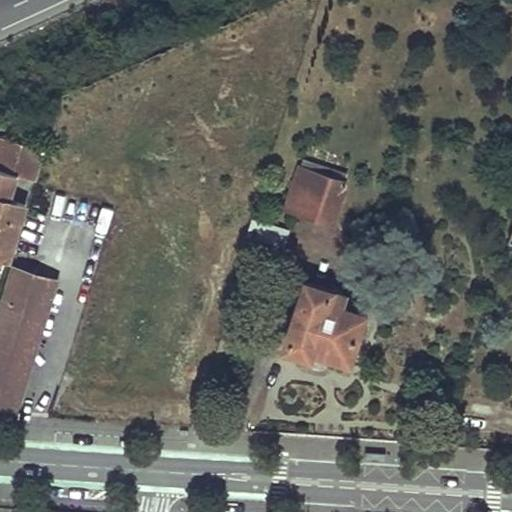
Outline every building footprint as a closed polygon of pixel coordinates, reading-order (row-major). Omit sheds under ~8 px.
[(0,255),(9,258),(25,204),(8,199),(16,174),(36,180),(46,148),(0,134),(0,255)] [(300,167),(286,207),(333,222),(346,182),(300,167)] [(253,219),(248,234),(276,242),(280,227),(253,219)] [(285,245),(289,230),(280,227),(276,242),(285,245)] [(12,266),(0,305),(0,413),(15,415),(57,280),(12,266)] [(292,328),(286,346),(310,354),(312,347),(349,359),(357,334),(360,335),(365,333),(367,324),(365,320),(362,319),(364,314),(340,306),(344,295),(307,282),(297,313),(292,328)] [(285,326),(292,328),(297,313),(290,311),(285,326)] [(233,316),(229,328),(244,333),(248,321),(233,316)]
